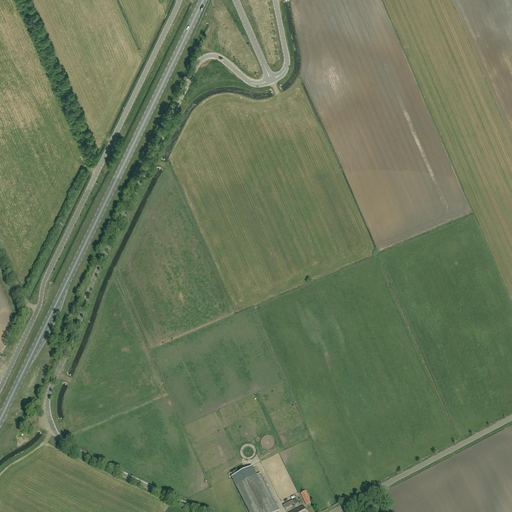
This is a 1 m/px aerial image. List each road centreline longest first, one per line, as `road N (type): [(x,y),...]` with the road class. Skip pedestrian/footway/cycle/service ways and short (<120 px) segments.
road 1 (tertiary): [(199,511),(63,443),(47,399),(93,278),(199,60),(218,56),(252,83),(270,79)]
road 2 (primary): [(0,421),(203,0)]
road 3 (tertiary): [(179,0),(0,386)]
road 4 (unclassified): [(334,511),(511,417)]
